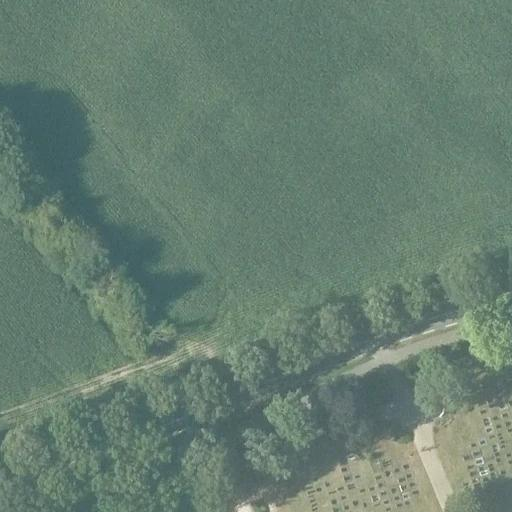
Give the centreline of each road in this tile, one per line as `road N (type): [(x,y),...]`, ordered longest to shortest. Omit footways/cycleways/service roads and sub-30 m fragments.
road 1 (secondary): [(511,297),(396,330),(196,412)]
road 2 (secondary): [(196,412),(0,486)]
